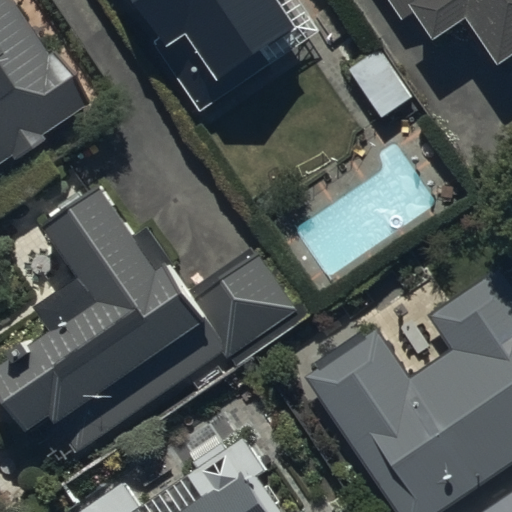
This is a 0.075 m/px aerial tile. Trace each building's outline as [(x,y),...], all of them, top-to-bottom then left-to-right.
[(0,0),(0,172),(9,166),(13,172),(42,152),(40,148),(87,117),(53,64),(44,70),(0,2),(0,1),(1,0),(0,0)] [(133,0),(158,37),(153,41),(201,112),(307,41),(279,0),(133,0)] [(511,0),(396,0),(400,5),(407,0),(408,0),(430,34),(463,12),(496,61),(503,57),(511,70),(511,0)] [(382,57),(349,79),(383,129),(416,107),(382,57)] [(132,238),(106,196),(49,233),(85,289),(41,317),(57,343),(0,378),(0,392),(29,438),(55,422),(74,451),(221,357),(223,360),(298,312),(258,249),(188,293),(147,228),(132,238)] [(511,290),(504,279),(432,327),(454,360),(411,388),(375,334),(305,381),(392,511),(461,511),(511,478),(511,290)] [(285,511),(247,448),(224,462),(217,450),(193,464),(202,480),(148,511),(285,511)] [(511,511),(511,503),(499,511),(511,511)]
